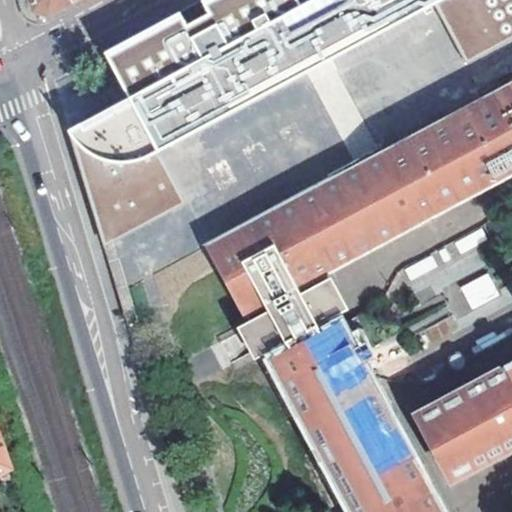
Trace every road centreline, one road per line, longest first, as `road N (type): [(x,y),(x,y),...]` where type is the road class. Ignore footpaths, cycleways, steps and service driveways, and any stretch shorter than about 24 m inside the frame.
road 1 (residential): [(14,60),(145,511)]
road 2 (tertiary): [(127,0),(14,60)]
